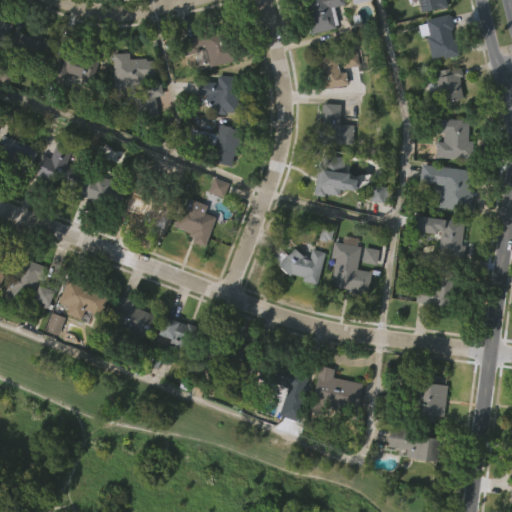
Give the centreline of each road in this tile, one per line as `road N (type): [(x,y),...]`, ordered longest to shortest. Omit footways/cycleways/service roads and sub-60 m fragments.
road 1 (residential): [(0,207),(337,330),(511,355)]
road 2 (tertiary): [(469,511),(511,198)]
road 3 (residential): [(260,0),(286,103),(285,140),(226,295)]
